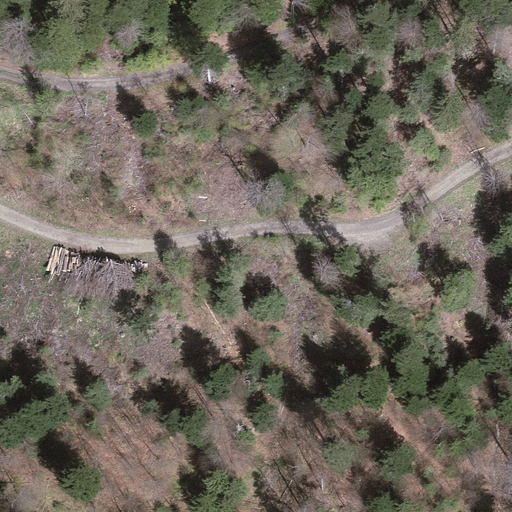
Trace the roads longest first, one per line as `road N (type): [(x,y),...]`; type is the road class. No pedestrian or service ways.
road 1 (track): [(511,150),(425,202),(370,221),(125,243),(69,238),(0,213)]
road 2 (track): [(0,67),(159,69),(277,41),(369,0)]
